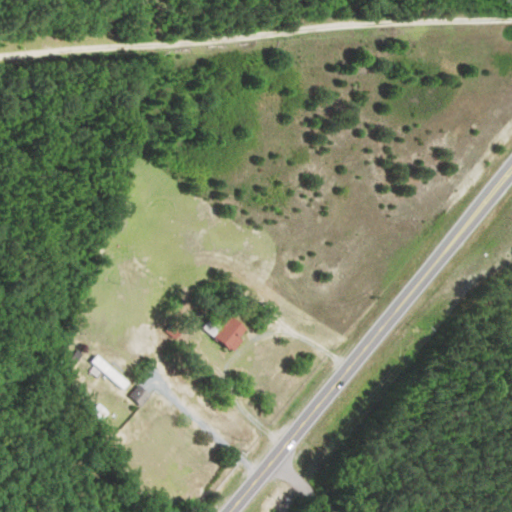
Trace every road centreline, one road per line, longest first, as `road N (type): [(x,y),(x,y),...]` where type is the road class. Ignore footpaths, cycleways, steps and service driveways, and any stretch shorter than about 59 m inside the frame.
road 1 (residential): [(0,57),(381,20),(511,19)]
road 2 (trunk): [(230,511),(511,170)]
